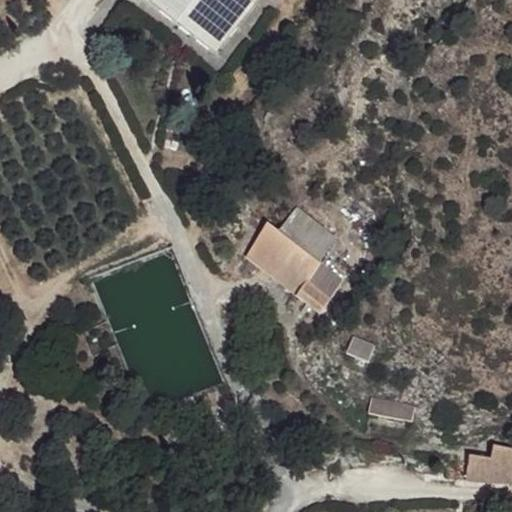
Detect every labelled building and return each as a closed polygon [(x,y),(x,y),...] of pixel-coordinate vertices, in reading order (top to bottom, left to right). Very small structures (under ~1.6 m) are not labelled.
[(144,0),(220,59),(265,0),(144,0)] [(345,284),(272,229),(250,258),(322,316),(345,284)] [(375,350),(353,342),(351,356),(371,364),(375,350)] [(409,408),(371,403),(369,419),(408,425),(409,408)] [(489,457),(449,455),(447,479),(511,483),(511,447),(506,447),(507,441),(491,442),(489,457)]
